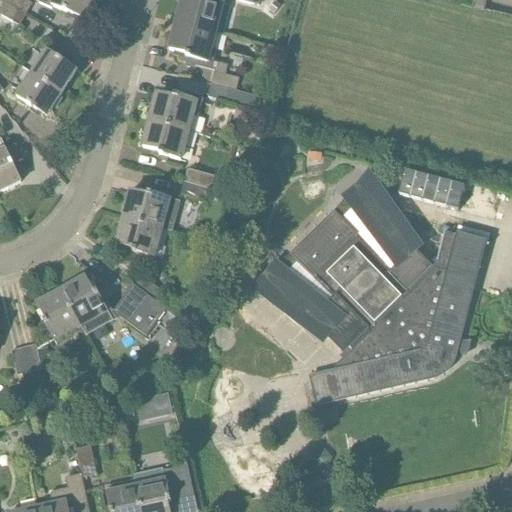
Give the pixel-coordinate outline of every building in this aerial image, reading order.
[(6,0),(4,3),(27,16),(33,5),(23,0),(6,0)] [(93,0),(53,0),(50,7),(74,17),(74,16),(85,20),(93,0)] [(183,0),(177,24),(216,35),(224,5),(205,0),(202,0),(202,2),(195,0),(183,0)] [(0,16),(20,27),(27,16),(4,3),(0,11),(0,16)] [(216,35),(177,24),(170,52),(187,56),(187,59),(185,58),(184,64),(215,73),(211,86),(236,92),(240,80),(226,76),(229,66),(214,62),(217,51),(212,50),(216,35)] [(31,75),(62,95),(77,73),(67,66),(68,65),(47,51),(31,75)] [(62,95),(31,75),(16,98),(37,112),(38,111),(47,118),(62,95)] [(236,92),(211,86),(208,99),(259,112),(262,99),(236,92)] [(150,122),(189,133),(193,117),(198,118),(203,100),(177,92),(175,99),(158,95),(150,122)] [(189,133),(150,122),(143,149),(160,154),(159,156),(181,162),(189,133)] [(0,152),(0,193),(21,183),(16,173),(17,173),(13,166),(23,161),(16,146),(6,151),(6,150),(0,152)] [(312,377),(319,411),(322,410),(321,407),(435,380),(440,378),(449,372),(452,367),(456,362),(486,247),(489,248),(490,246),(444,234),(435,270),(419,253),(424,248),(368,170),(355,185),(353,187),(339,197),(342,202),(334,211),(279,264),(274,260),(263,274),(246,288),(323,347),(328,340),(345,357),(335,367),(336,373),(312,377)] [(207,190),(225,194),(228,182),(188,171),(185,183),(207,190)] [(408,180),(402,205),(498,226),(503,202),(408,180)] [(181,196),(203,202),(207,190),(185,183),(181,196)] [(124,220),(163,230),(171,201),(149,195),(148,197),(131,192),(124,220)] [(163,230),(124,220),(117,247),(134,252),(133,254),(155,260),(163,230)] [(161,305),(167,297),(141,277),(135,286),(161,305)] [(62,293),(81,328),(96,320),(101,330),(118,320),(102,291),(95,295),(86,279),(62,293)] [(141,313),(148,318),(158,305),(160,307),(161,305),(135,286),(116,311),(133,323),(141,313)] [(54,343),(81,328),(62,293),(37,307),(46,322),(44,323),(54,343)] [(31,374),(53,369),(48,349),(37,352),(36,347),(26,349),(31,374)] [(17,378),(31,374),(26,349),(11,353),(17,378)] [(144,426),(176,418),(171,398),(139,406),(144,426)] [(82,476),(83,480),(98,477),(91,448),(77,451),(82,476)] [(137,488),(142,511),(170,511),(169,504),(192,499),(186,468),(165,473),(167,482),(137,488)] [(38,510),(38,511),(89,511),(83,480),(82,476),(66,480),(68,490),(50,494),(53,507),(38,510)] [(142,511),(137,488),(136,481),(106,488),(110,511),(142,511)]
